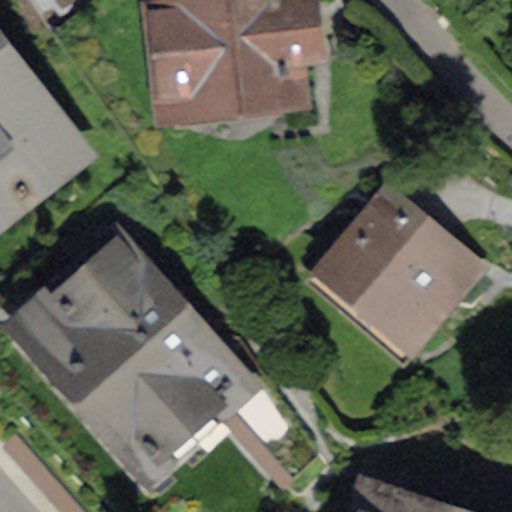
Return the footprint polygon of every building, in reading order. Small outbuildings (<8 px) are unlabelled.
[(234,0),(236,7),(163,15),(173,102),(290,89),(287,60),(311,57),(303,0),(234,0)] [(68,153),(0,67),(0,206),(18,192),(22,198),(29,192),(25,187),(68,153)] [(393,323),(412,339),(471,270),(390,200),(356,239),(350,234),(324,264),(331,270),(329,272),(333,271),(361,295),(359,297),(390,320),(388,323),(393,323)] [(218,397),(291,480),(325,448),(262,358),(219,310),(206,321),(219,336),(202,351),(116,254),(33,327),(149,458),(218,397)] [(411,511),(375,500),(370,511),(411,511)]
